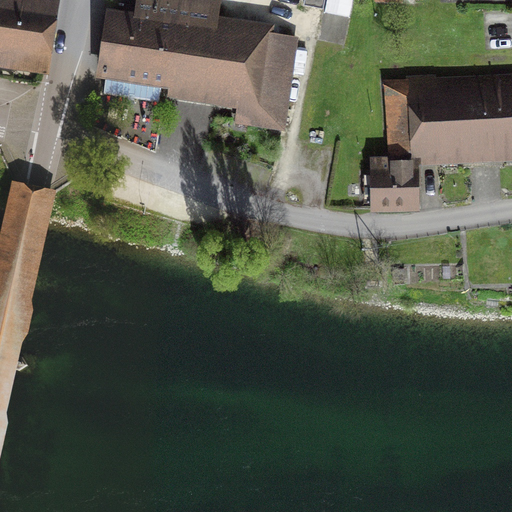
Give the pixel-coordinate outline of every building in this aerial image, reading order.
[(0,0),(0,51),(44,59),(52,8),(0,0)] [(167,84),(179,0),(135,0),(134,10),(108,6),(98,74),(105,75),(159,83),(167,84)] [(179,0),(167,84),(166,92),(238,103),(236,116),(283,123),(296,34),(271,31),(273,22),(217,14),(219,0),(179,0)] [(159,83),(105,75),(103,86),(158,94),(159,83)] [(386,158),(413,150),(511,146),(511,81),(384,86),(386,158)] [(413,150),(386,158),(365,159),(375,201),(414,200),(413,150)] [(34,174),(11,169),(0,219),(0,428),(56,179),(34,174)]
